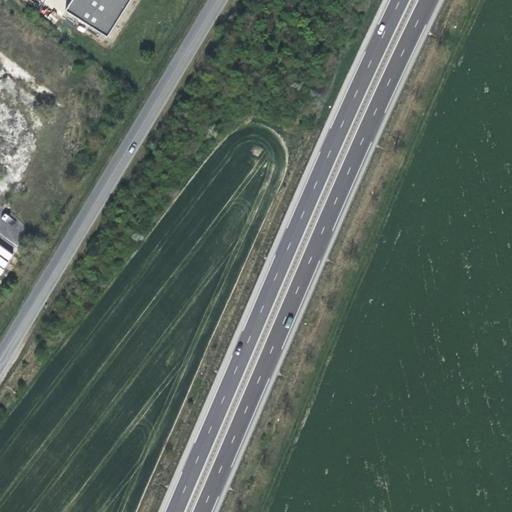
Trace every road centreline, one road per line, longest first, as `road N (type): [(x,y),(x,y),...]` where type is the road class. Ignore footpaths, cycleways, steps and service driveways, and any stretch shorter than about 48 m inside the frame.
road 1 (motorway): [(200,511),(349,156),(424,0)]
road 2 (motorway): [(396,0),(174,511)]
road 3 (secondary): [(217,0),(0,360)]
